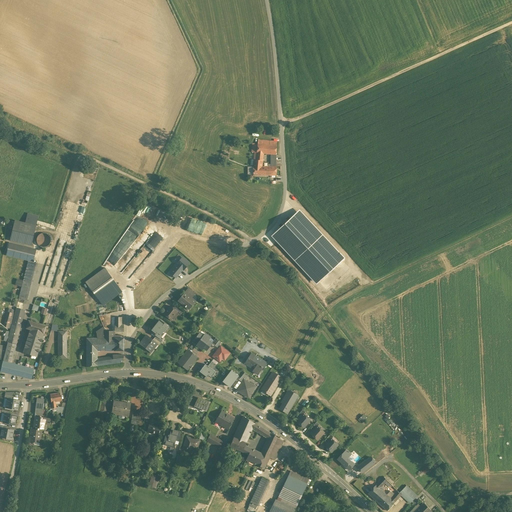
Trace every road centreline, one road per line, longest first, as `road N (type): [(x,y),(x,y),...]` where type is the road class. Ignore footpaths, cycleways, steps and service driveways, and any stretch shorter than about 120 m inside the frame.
road 1 (track): [(146,169),(232,220),(291,268),(471,498)]
road 2 (unclassified): [(127,373),(129,345),(152,307),(278,217),(285,181),(265,0)]
road 3 (track): [(262,416),(338,300),(511,216)]
road 4 (secondary): [(127,373),(186,380),(242,404),(372,511)]
road 5 (track): [(511,20),(281,124)]
road 6 (unclassified): [(28,385),(4,511)]
